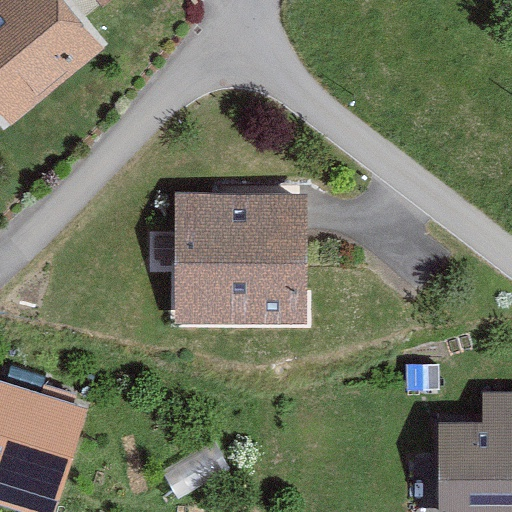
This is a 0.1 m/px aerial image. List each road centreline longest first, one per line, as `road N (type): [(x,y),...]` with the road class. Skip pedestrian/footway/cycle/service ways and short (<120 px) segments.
road 1 (residential): [(227,36),(511,266)]
road 2 (residential): [(0,267),(227,36)]
